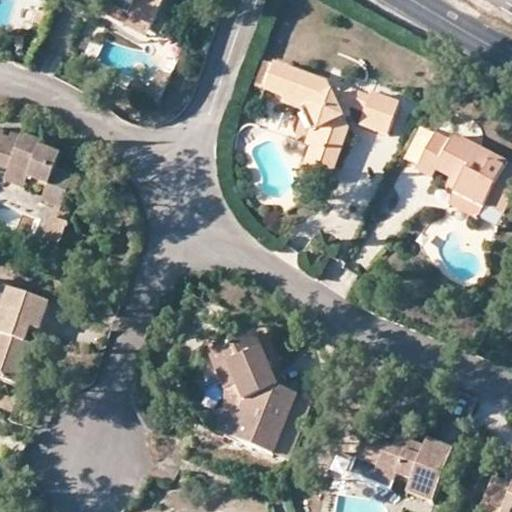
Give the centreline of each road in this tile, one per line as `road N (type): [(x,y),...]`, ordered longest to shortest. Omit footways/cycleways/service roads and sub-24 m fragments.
road 1 (residential): [(511,389),(364,324),(221,238),(184,172)]
road 2 (residential): [(184,172),(92,469)]
road 3 (residential): [(184,172),(0,83)]
road 4 (residential): [(184,172),(250,0)]
